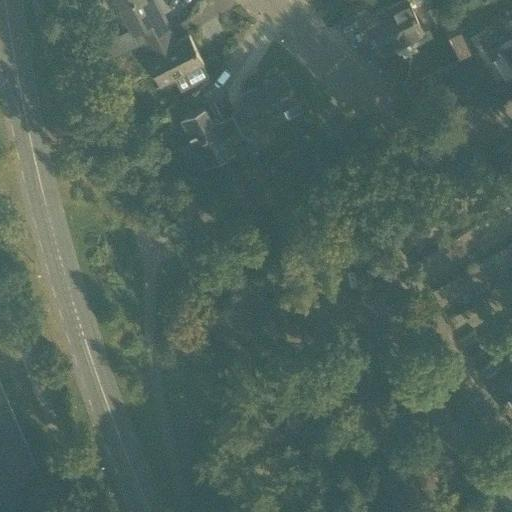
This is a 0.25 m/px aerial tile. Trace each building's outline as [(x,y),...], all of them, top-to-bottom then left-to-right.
[(143,43),(164,32),(171,28),(165,17),(158,20),(147,0),(115,0),(133,34),(138,32),(143,43)] [(380,14),(383,19),(367,27),(382,56),(398,47),(395,41),(422,28),(407,0),(404,0),(378,13),(379,14),(380,14)] [(511,18),(503,25),(510,37),(498,44),(511,65),(511,18)] [(206,71),(202,64),(204,63),(190,34),(171,44),(164,32),(143,43),(149,55),(146,57),(160,85),(184,73),(190,84),(203,77),(206,71)] [(268,144),(259,128),(256,122),(283,109),(288,118),(304,110),(284,71),(241,93),(248,106),(233,113),(236,119),(244,135),(245,135),(254,152),(268,144)] [(244,135),(236,119),(222,127),(216,115),(211,118),(204,105),(181,117),(207,167),(235,153),(230,143),(244,135)] [(0,511),(16,511),(50,498),(0,382),(0,511)]
